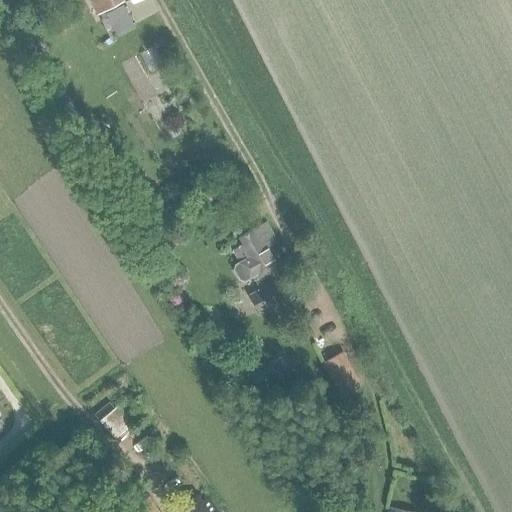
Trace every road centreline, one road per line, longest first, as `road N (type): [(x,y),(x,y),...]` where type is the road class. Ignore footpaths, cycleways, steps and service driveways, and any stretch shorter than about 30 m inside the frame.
road 1 (track): [(0,302),(72,405),(144,477)]
road 2 (unknown): [(155,0),(247,160)]
